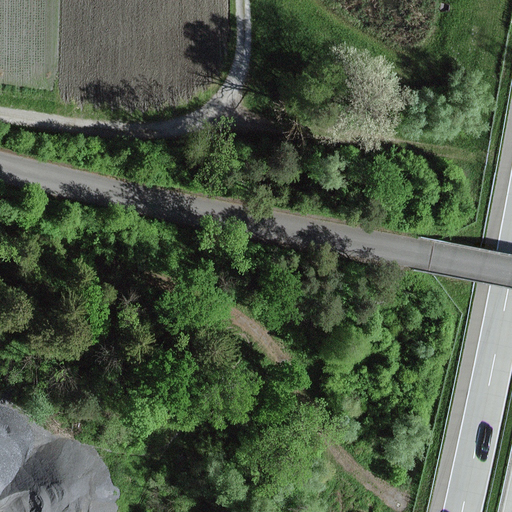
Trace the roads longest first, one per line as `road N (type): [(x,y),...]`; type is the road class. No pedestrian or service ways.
road 1 (track): [(0,120),(212,122),(240,70),(241,0)]
road 2 (unclassified): [(0,159),(295,229)]
road 3 (motorway): [(511,283),(462,511)]
road 4 (track): [(295,229),(511,271)]
